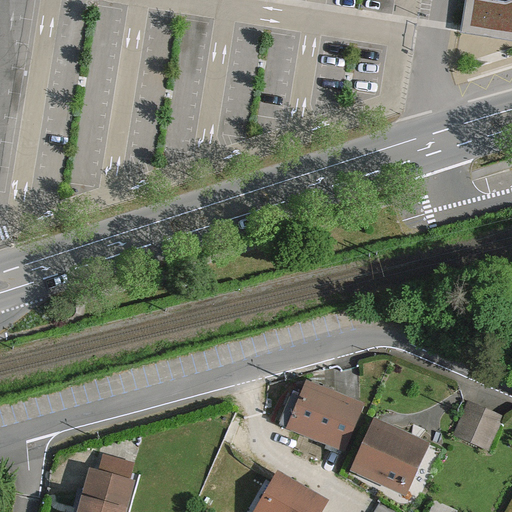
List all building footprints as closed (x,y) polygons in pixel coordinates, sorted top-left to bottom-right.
[(63,0),(60,49),(78,50),(79,31),(89,31),(91,0),(63,0)] [(361,12),(362,0),(329,0),(328,7),(361,12)] [(177,32),(181,8),(154,4),(151,28),(177,32)] [(476,4),(472,27),(511,33),(511,9),(476,4)] [(197,157),(198,145),(170,144),(169,156),(197,157)] [(323,394),(312,389),(307,401),(296,396),(282,426),(293,430),(295,425),(331,440),(329,444),(345,452),(363,411),(332,397),(335,390),(326,386),(323,394)] [(461,434),(489,448),(500,421),(472,409),(461,434)] [(362,467),(407,488),(424,451),(379,430),(362,467)] [(106,461),(101,478),(129,485),(134,468),(106,461)] [(101,478),(93,475),(83,511),(122,511),(130,485),(129,485),(101,478)] [(319,511),(323,505),(280,480),(261,511),(319,511)] [(454,511),(435,503),(430,511),(454,511)]
